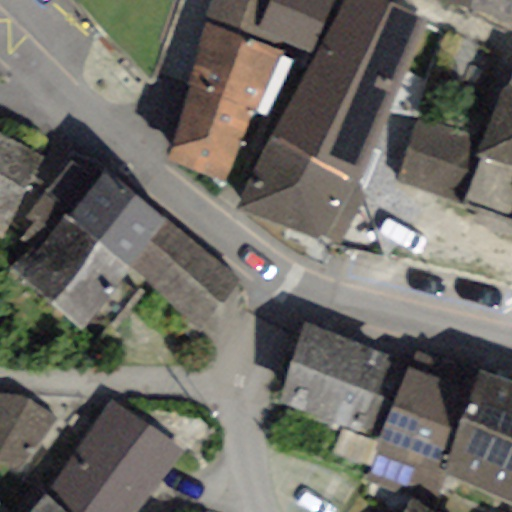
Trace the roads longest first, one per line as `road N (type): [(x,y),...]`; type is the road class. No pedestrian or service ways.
road 1 (residential): [(511,364),(390,329),(281,281)]
road 2 (residential): [(262,511),(243,384),(248,353),(281,281)]
road 3 (residential): [(141,163),(0,21)]
road 4 (residential): [(281,281),(141,163)]
road 5 (residential): [(141,163),(194,0)]
